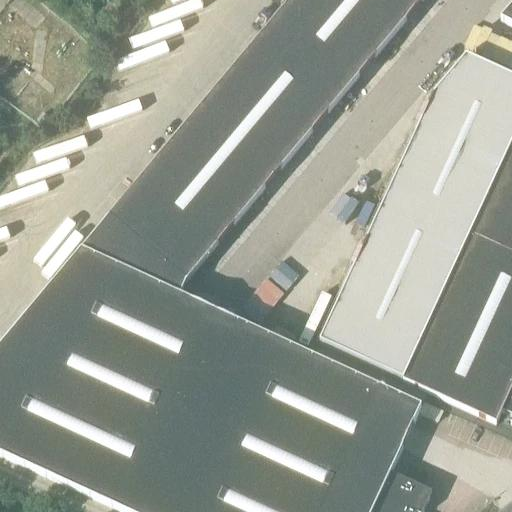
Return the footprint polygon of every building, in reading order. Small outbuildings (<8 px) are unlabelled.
[(295,0),(82,253),(179,298),(186,284),(427,0),(295,0)] [(511,8),(500,23),(511,28),(511,8)] [(433,98),(319,346),(495,427),(501,414),(511,418),(511,420),(510,425),(511,426),(511,81),(466,60),(433,98)] [(0,349),(0,457),(111,509),(118,511),(422,511),(431,494),(390,476),(421,409),(179,298),(82,253),(0,349)] [(426,405),(418,423),(429,427),(436,410),(426,405)]
